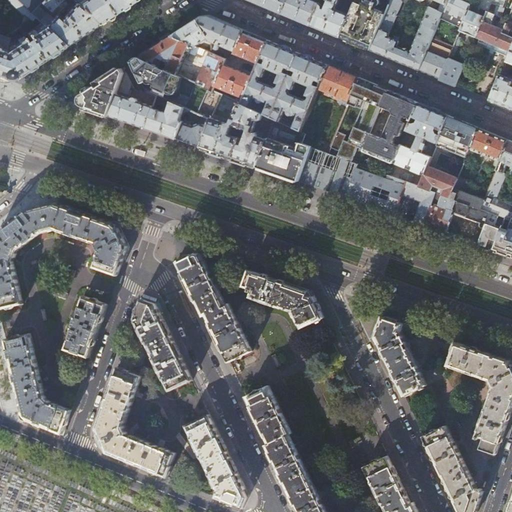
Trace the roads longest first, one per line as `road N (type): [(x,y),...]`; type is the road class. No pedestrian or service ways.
road 1 (primary): [(511,288),(12,111)]
road 2 (residential): [(214,0),(511,125)]
road 3 (residential): [(275,511),(162,281),(142,258)]
road 4 (residential): [(324,263),(438,511)]
road 5 (residential): [(142,258),(73,454)]
road 6 (secondary): [(184,0),(12,111)]
road 7 (primary): [(324,263),(511,328)]
road 8 (primary): [(160,206),(324,263)]
road 9 (tertiary): [(213,511),(73,454)]
road 10 (primary): [(40,164),(160,206)]
